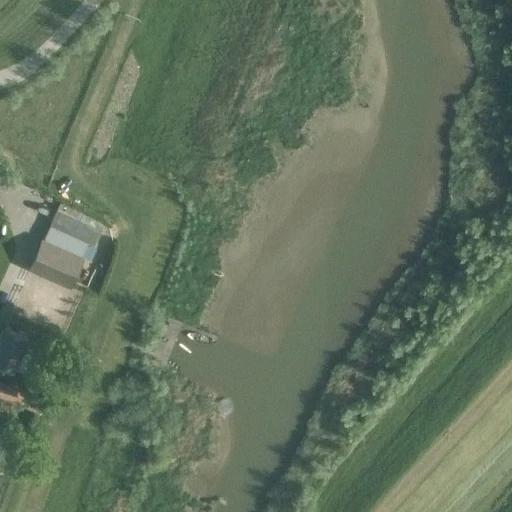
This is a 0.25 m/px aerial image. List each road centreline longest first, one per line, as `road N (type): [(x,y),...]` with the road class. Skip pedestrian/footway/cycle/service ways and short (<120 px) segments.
road 1 (track): [(386,511),(511,374)]
road 2 (residential): [(0,82),(25,74),(100,0)]
